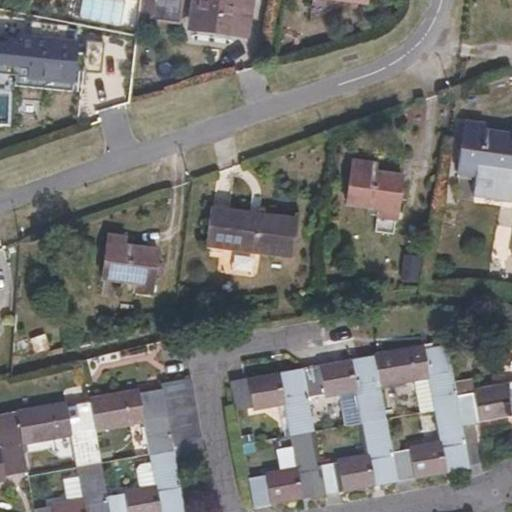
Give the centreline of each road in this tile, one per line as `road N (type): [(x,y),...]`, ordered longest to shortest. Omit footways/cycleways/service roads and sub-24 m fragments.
road 1 (residential): [(445,0),(428,35),(373,72),(0,203)]
road 2 (residential): [(233,511),(206,353),(314,333)]
road 3 (residential): [(358,511),(490,487)]
